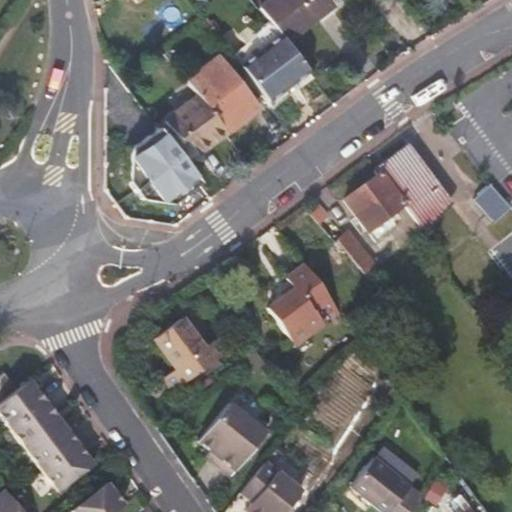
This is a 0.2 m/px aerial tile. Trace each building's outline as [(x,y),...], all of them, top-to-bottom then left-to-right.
[(330,0),(267,0),(258,7),(285,41),(333,3),(330,0)] [(276,30),(235,62),(267,102),(308,70),(285,41),(276,30)] [(216,57),(185,80),(197,95),(224,131),(225,132),(255,108),(216,57)] [(224,131),(197,95),(168,117),(196,154),(224,131)] [(159,129),(136,98),(124,106),(124,112),(145,140),(159,129)] [(405,205),(424,232),(451,203),(412,143),(379,169),(381,173),(405,205)] [(157,146),(124,172),(125,189),(133,200),(174,169),(157,146)] [(381,173),(378,175),(345,200),(369,232),(391,215),(405,205),(381,173)] [(493,183),(492,181),(475,197),(495,219),(511,205),(492,184),(493,183)] [(317,203),(308,211),(317,222),(326,215),(317,203)] [(391,215),(369,232),(378,244),(400,227),(391,215)] [(361,248),(351,256),(367,274),(376,266),(361,248)] [(330,297),(304,263),(286,276),(293,286),(267,305),(294,341),(323,321),(314,309),(330,297)] [(323,321),(339,309),(330,297),(314,309),(323,321)] [(168,372),(179,386),(218,355),(183,311),(149,338),(173,368),(168,372)] [(6,368),(0,372),(0,398),(19,385),(6,368)] [(31,375),(24,381),(19,385),(0,398),(0,408),(59,487),(95,460),(69,426),(68,424),(59,412),(58,410),(38,384),(31,375)] [(208,459),(220,469),(262,431),(227,402),(196,440),(207,449),(213,454),(208,459)] [(262,431),(220,469),(227,475),(263,432),(262,431)] [(412,511),(421,495),(373,456),(349,484),(382,511),(412,511)] [(265,460),(240,491),(252,500),(245,509),(247,511),(282,511),(301,489),(265,460)] [(72,506),(76,511),(108,511),(125,500),(109,478),(72,506)] [(4,487),(0,490),(0,511),(25,511),(6,486),(4,487)] [(487,511),(480,501),(464,511),(487,511)]
